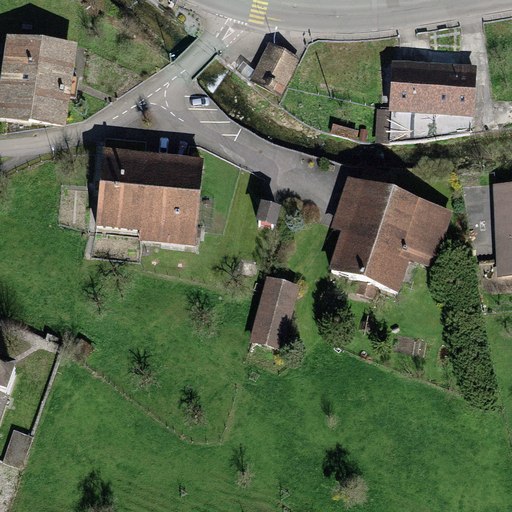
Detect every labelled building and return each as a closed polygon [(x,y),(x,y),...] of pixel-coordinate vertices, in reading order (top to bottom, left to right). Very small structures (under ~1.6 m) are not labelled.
[(79,45),(11,37),(0,122),(69,130),(79,45)] [(266,46),(253,80),(285,92),(298,59),(266,46)] [(477,70),(398,66),(396,115),(474,119),(477,70)] [(200,170),(105,161),(98,229),(194,238),(200,170)] [(359,184),(330,272),(397,294),(409,256),(436,265),(453,214),(359,184)] [(511,189),(496,191),(501,276),(511,275),(511,189)] [(269,282),(251,341),(282,350),(300,291),(269,282)] [(0,426),(19,371),(0,365),(0,426)]
